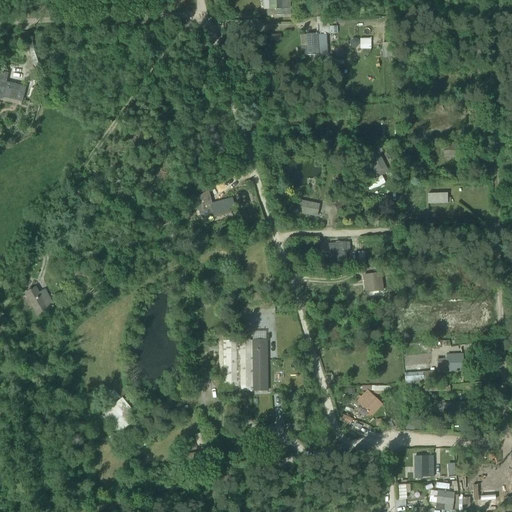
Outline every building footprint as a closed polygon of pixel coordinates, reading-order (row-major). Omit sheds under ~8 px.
[(267,10),(267,16),(291,15),(289,0),(266,0),(263,0),(264,10),(267,10)] [(306,35),(301,36),(301,47),(300,48),(301,56),(305,56),(305,59),(309,58),(308,56),(313,55),(313,61),(322,61),(322,57),(327,57),(326,35),(318,36),(318,34),(330,34),(329,27),(329,18),(316,18),(317,25),(316,25),(317,34),(306,35)] [(370,39),(360,39),(359,49),(370,50),(370,39)] [(383,58),(393,57),(393,45),(382,45),(383,58)] [(1,72),(0,75),(0,100),(5,98),(22,102),(26,87),(6,82),(8,74),(1,72)] [(446,74),(432,74),(431,86),(446,87),(446,74)] [(29,98),(35,99),(37,90),(31,89),(29,98)] [(432,128),(446,128),(445,115),(431,116),(432,128)] [(408,137),(416,136),(416,128),(407,129),(408,137)] [(344,144),(336,144),(336,153),(357,153),(357,143),(344,143),(344,144)] [(455,144),(443,144),(443,157),(456,157),(455,144)] [(375,173),(377,178),(388,173),(379,155),(376,148),(365,154),(369,160),(368,161),(375,173)] [(157,181),(169,177),(167,170),(155,175),(157,181)] [(420,180),(436,180),(436,171),(420,172),(420,180)] [(232,198),(212,204),(208,191),(194,199),(200,217),(212,214),(214,219),(236,213),(232,198)] [(427,195),(427,204),(451,204),(450,199),(447,199),(447,194),(427,195)] [(349,196),(333,204),(338,213),(353,204),(349,196)] [(299,200),(296,213),(317,217),(320,204),(299,200)] [(144,232),(167,220),(163,213),(140,225),(144,232)] [(349,242),(328,244),(330,264),(341,263),(341,261),(347,261),(346,253),(349,253),(348,250),(350,250),(349,242)] [(358,265),(365,265),(365,258),(370,257),(370,251),(364,251),(364,252),(358,252),(358,265)] [(443,265),(444,285),(457,284),(456,270),(450,271),(450,264),(443,265)] [(363,275),(365,294),(383,291),(381,273),(363,275)] [(27,290),(24,292),(38,317),(55,307),(45,289),(39,292),(36,287),(28,291),(27,290)] [(59,299),(68,294),(65,288),(56,293),(59,299)] [(252,341),(219,341),(219,392),(268,392),(267,340),(266,340),(266,336),(252,336),(252,341)] [(302,365),(298,352),(281,355),(282,359),(296,358),(298,366),(302,365)] [(445,356),(445,360),(437,360),(438,370),(447,370),(447,372),(463,372),(462,355),(445,356)] [(405,386),(444,383),(444,381),(447,381),(447,375),(444,376),(444,375),(434,376),(434,372),(404,374),(405,386)] [(373,395),(390,395),(390,387),(361,386),(361,391),(373,391),(373,395)] [(419,394),(429,393),(429,392),(450,391),(449,386),(429,388),(429,386),(418,387),(419,394)] [(106,408),(119,398),(114,391),(100,401),(106,408)] [(366,412),(367,413),(368,413),(371,416),(381,405),(367,392),(357,402),(367,411),(366,412)] [(106,427),(105,425),(108,423),(112,427),(111,428),(110,433),(106,437),(116,448),(124,441),(120,437),(124,433),(122,431),(137,419),(131,412),(133,411),(122,398),(102,414),(102,415),(99,418),(97,417),(94,420),(103,429),(106,427)] [(454,418),(455,416),(471,416),(471,403),(448,403),(448,404),(442,404),(442,416),(453,416),(453,418),(454,418)] [(147,423),(143,417),(133,424),(137,430),(147,423)] [(186,465),(210,458),(202,433),(194,435),(199,451),(184,456),(186,465)] [(131,452),(146,446),(144,440),(129,447),(131,452)] [(422,478),(433,478),(433,457),(414,457),(415,479),(422,479),(422,478)] [(443,478),(456,477),(455,464),(447,465),(447,464),(442,465),(443,478)] [(469,511),(496,510),(495,490),(477,491),(477,502),(470,502),(470,498),(462,498),(461,510),(469,510),(469,511)] [(435,511),(443,511),(452,511),(455,494),(438,491),(437,492),(430,491),(429,503),(433,503),(433,508),(435,508),(435,511)]
